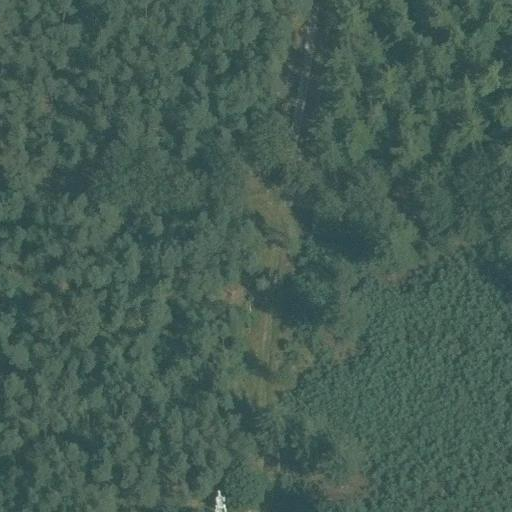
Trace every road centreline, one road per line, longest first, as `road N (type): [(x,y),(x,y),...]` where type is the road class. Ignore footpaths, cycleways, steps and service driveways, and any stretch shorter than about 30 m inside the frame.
road 1 (track): [(281,209),(255,416),(255,511)]
road 2 (track): [(511,224),(281,209)]
road 3 (track): [(70,184),(281,209)]
road 4 (track): [(281,209),(314,0)]
